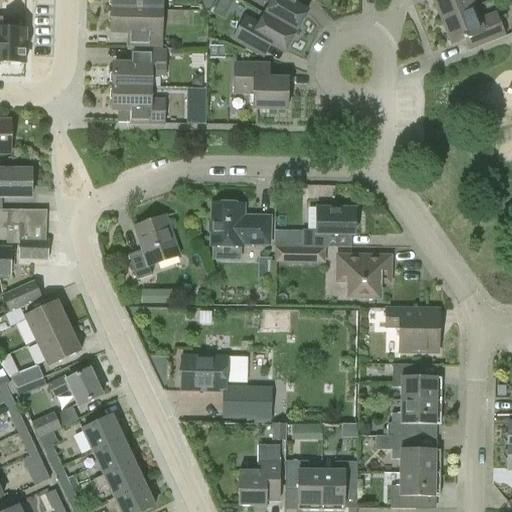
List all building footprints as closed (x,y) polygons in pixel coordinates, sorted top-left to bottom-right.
[(111,0),(112,10),(164,11),(163,0),(111,0)] [(215,0),(200,0),(205,12),(210,10),(215,0)] [(217,0),(212,9),(224,16),(233,0),(217,0)] [(258,0),(269,6),(264,15),(295,32),(307,11),(295,4),(297,0),(258,0)] [(431,0),(440,21),(474,8),(470,0),(431,0)] [(478,19),(474,8),(440,21),(450,46),(464,41),(469,51),(505,37),(495,13),(478,19)] [(163,49),(164,11),(112,10),(111,33),(127,33),(127,48),(163,49)] [(263,59),(271,46),(283,53),(295,32),(264,15),(260,23),(246,15),(231,41),(263,59)] [(0,18),(0,64),(24,65),(25,18),(0,18)] [(132,50),(131,64),(113,64),(113,87),(150,88),(150,77),(166,77),(166,51),(132,50)] [(233,96),(253,96),(253,110),(286,111),(287,80),(269,79),(270,63),(234,63),(233,96)] [(112,110),(130,111),(129,125),(164,126),(165,99),(150,99),(150,88),(113,87),(112,110)] [(188,122),(206,122),(207,88),(189,88),(188,122)] [(0,153),(9,154),(9,120),(0,119),(0,153)] [(0,210),(1,211),(1,199),(30,199),(30,171),(0,171),(0,210)] [(272,216),(243,215),(243,205),(211,204),(210,246),(242,247),(242,246),(271,247),(272,216)] [(275,231),(275,247),(326,248),(326,236),(354,236),(354,209),(317,208),(316,231),(302,230),(302,232),(275,231)] [(45,211),(1,211),(0,210),(0,277),(12,278),(12,248),(0,247),(0,241),(6,242),(5,245),(18,245),(17,259),(46,260),(47,244),(49,244),(49,230),(44,230),(45,211)] [(151,276),(148,267),(179,256),(165,217),(133,228),(141,251),(128,255),(137,281),(151,276)] [(325,264),(326,248),(275,247),(275,264),(325,264)] [(335,284),(347,284),(347,299),(379,300),(379,285),(391,286),(392,256),(335,255),(335,284)] [(34,281),(1,296),(9,314),(42,299),(34,281)] [(142,291),(142,306),(158,306),(158,291),(142,291)] [(23,318),(35,342),(68,326),(57,302),(23,318)] [(400,328),(399,354),(437,354),(438,325),(415,324),(415,310),(386,309),(386,328),(400,328)] [(80,352),(68,326),(35,342),(46,367),(80,352)] [(181,357),(180,392),(222,393),(226,393),(226,389),(226,357),(181,357)] [(393,388),(401,388),(400,401),(440,402),(440,379),(421,379),(421,366),(392,366),(393,388)] [(10,379),(17,389),(43,378),(38,367),(10,379)] [(54,399),(69,392),(76,408),(101,396),(88,370),(67,380),(65,376),(48,385),(54,399)] [(46,386),(43,378),(17,389),(15,390),(19,398),(46,386)] [(0,387),(0,395),(8,412),(16,408),(5,385),(0,387)] [(226,393),(222,393),(222,421),(270,421),(270,389),(226,389),(226,393)] [(400,401),(400,414),(391,414),(391,424),(387,424),(387,438),(391,438),(420,438),(437,439),(437,426),(440,426),(440,402),(400,401)] [(32,423),(39,439),(61,430),(61,429),(62,429),(61,428),(78,420),(73,407),(55,416),(54,413),(32,423)] [(27,430),(16,408),(8,412),(18,434),(27,430)] [(82,430),(92,453),(122,440),(111,417),(82,430)] [(322,440),(322,424),(292,423),(292,440),(322,440)] [(286,442),(286,425),(272,425),(272,442),(286,442)] [(37,452),(27,430),(18,434),(29,456),(37,452)] [(43,448),(53,471),(62,467),(52,447),(66,440),(61,430),(39,439),(43,448)] [(399,460),(399,474),(439,475),(440,451),(420,451),(420,438),(391,438),(391,460),(399,460)] [(92,453),(102,475),(132,462),(122,440),(92,453)] [(258,445),(257,471),(238,471),(238,506),(253,507),(253,511),(265,511),(265,502),(280,503),(280,463),(279,463),(279,446),(258,445)] [(50,479),(37,452),(29,456),(29,457),(22,460),(35,487),(50,479)] [(98,490),(107,486),(112,497),(142,484),(132,462),(102,475),(103,476),(93,480),(98,490)] [(285,491),(297,491),(297,511),(321,511),(321,472),(308,471),(308,462),(286,462),(285,491)] [(335,462),(335,472),(321,472),(321,511),(344,511),(344,492),(357,492),(357,463),(335,462)] [(53,471),(64,493),(72,490),(89,482),(85,472),(67,479),(62,467),(53,471)] [(419,510),(419,497),(439,498),(439,475),(399,474),(399,487),(390,487),(390,509),(419,510)] [(140,511),(152,507),(142,484),(112,497),(119,511),(140,511)] [(79,511),(82,511),(72,490),(64,493),(72,511),(79,511)] [(46,495),(53,511),(64,511),(55,491),(46,495)]
